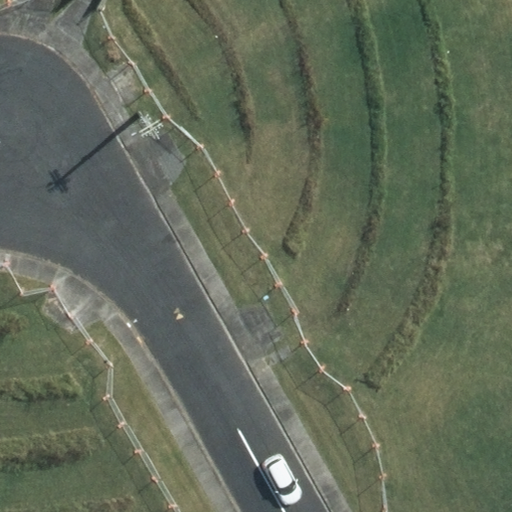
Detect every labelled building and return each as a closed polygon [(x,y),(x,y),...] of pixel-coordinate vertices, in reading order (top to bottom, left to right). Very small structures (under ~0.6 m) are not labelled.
[(232,0),(244,21),(281,0),(232,0)] [(457,255),(511,224),(511,191),(406,0),(389,0),(271,65),(384,270),(447,236),(457,255)] [(286,118),(259,71),(177,116),(203,164),(286,118)] [(381,298),(354,250),(279,293),(306,341),(381,298)] [(510,511),(511,399),(506,388),(401,445),(438,511),(454,511),(468,505),(471,511),(510,511)]
